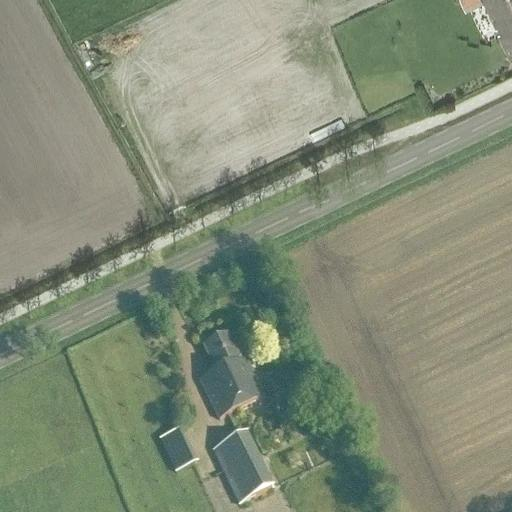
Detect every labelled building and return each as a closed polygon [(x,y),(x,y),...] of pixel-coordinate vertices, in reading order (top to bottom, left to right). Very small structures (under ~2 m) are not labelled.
[(511,0),(480,0),(509,62),(511,60),(511,0)] [(218,423),(265,401),(247,363),(243,364),(231,338),(204,351),(216,376),(199,384),(218,423)] [(272,366),(284,360),(274,340),(261,346),(272,366)] [(312,418),(312,395),(292,395),(291,417),(312,418)] [(181,433),(160,443),(175,476),(197,466),(181,433)] [(245,438),(213,454),(240,508),(271,492),(245,438)]
